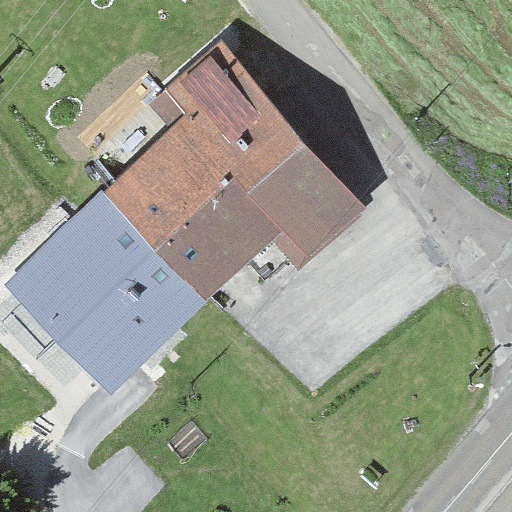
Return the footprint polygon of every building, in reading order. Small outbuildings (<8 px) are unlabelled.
[(188,101),(121,168),(212,262),(281,196),(298,177),(320,198),(360,160),(228,17),(167,75),(188,101)] [(360,160),(320,198),(328,205),(367,167),(360,160)] [(123,352),(212,262),(121,168),(4,284),(0,280),(0,366),(6,372),(74,304),(123,352)] [(302,217),(320,198),(298,177),(281,196),(302,217)] [(309,224),(328,205),(320,198),(302,217),(309,224)]
